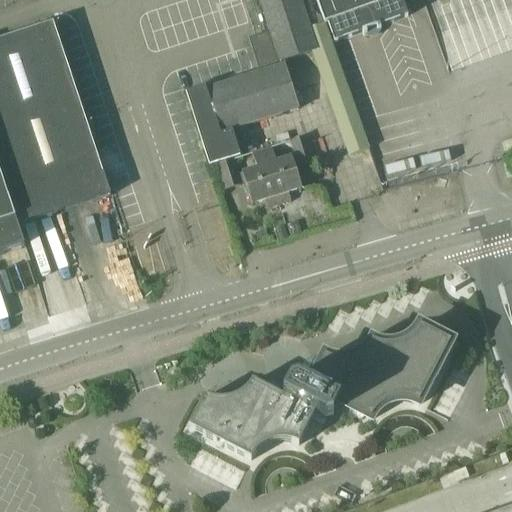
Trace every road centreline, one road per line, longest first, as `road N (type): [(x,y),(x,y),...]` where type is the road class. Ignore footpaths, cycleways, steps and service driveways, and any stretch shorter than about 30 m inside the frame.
road 1 (unclassified): [(0,369),(484,227)]
road 2 (unknown): [(484,227),(453,121),(456,111),(511,88)]
road 3 (unknown): [(130,328),(78,214)]
